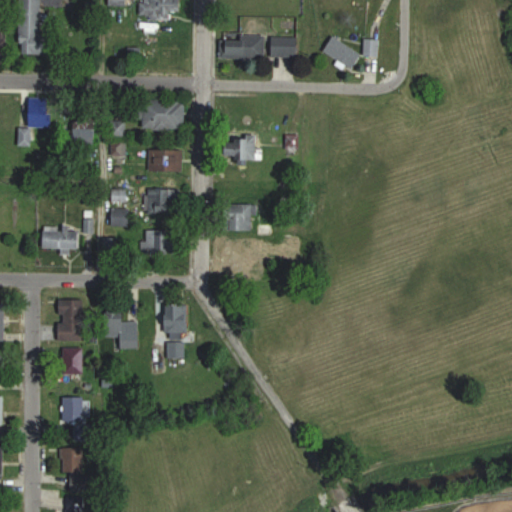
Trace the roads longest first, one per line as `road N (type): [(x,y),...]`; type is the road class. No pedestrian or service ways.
road 1 (residential): [(400,80),(299,90),(0,81)]
road 2 (residential): [(353,511),(193,279)]
road 3 (residential): [(193,279),(204,0)]
road 4 (residential): [(34,278),(34,511)]
road 5 (residential): [(193,279),(0,277)]
